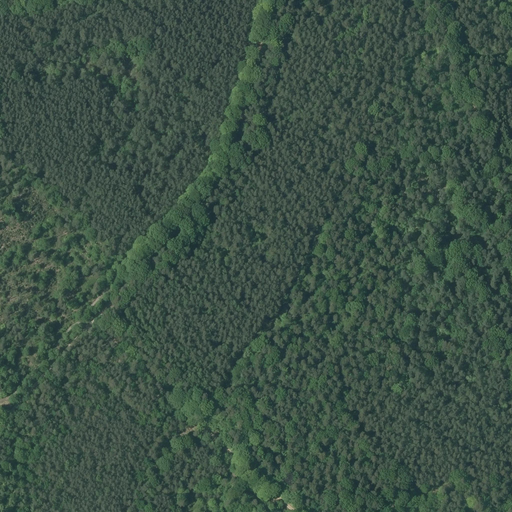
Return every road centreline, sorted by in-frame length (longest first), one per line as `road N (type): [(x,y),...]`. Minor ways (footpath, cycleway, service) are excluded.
road 1 (track): [(276,0),(222,177),(0,422)]
road 2 (track): [(78,322),(213,174),(271,0)]
road 3 (track): [(294,511),(90,323)]
road 4 (track): [(78,322),(268,511)]
